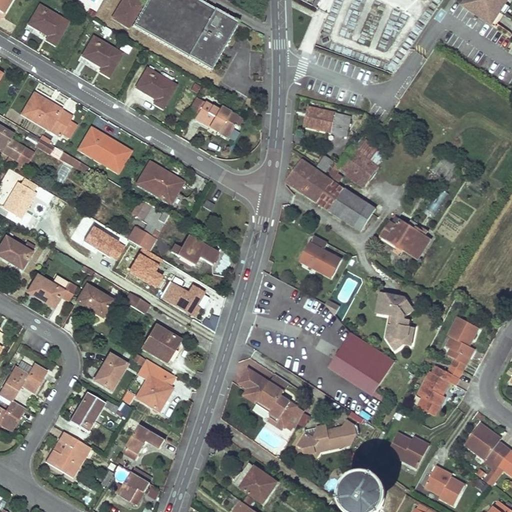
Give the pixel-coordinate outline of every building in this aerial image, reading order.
[(0,0),(0,11),(2,13),(9,0),(0,0)] [(132,0),(121,0),(110,19),(126,28),(140,5),(132,0)] [(195,0),(144,0),(130,25),(209,71),(236,24),(195,0)] [(511,0),(469,0),(466,6),(491,23),(500,10),(503,13),(511,0)] [(38,7),(27,25),(47,37),(45,42),(53,46),(66,24),(38,7)] [(500,10),(491,23),(495,26),(499,19),(503,13),(500,10)] [(92,38),(81,57),(100,69),(98,72),(107,77),(121,55),(92,38)] [(146,70),(135,89),(154,101),(152,104),(161,109),(174,87),(146,70)] [(235,91),(229,100),(240,106),(245,97),(235,91)] [(59,137),(61,135),(69,121),(71,117),(34,95),(23,115),(59,137)] [(217,111),(194,98),(184,115),(226,139),(234,126),(231,125),(236,118),(219,108),(217,111)] [(309,108),(305,128),(339,135),(344,116),(309,108)] [(348,137),(352,117),(344,116),(339,135),(348,137)] [(236,118),(231,125),(234,126),(236,128),(240,120),(236,118)] [(69,121),(61,135),(70,140),(78,127),(69,121)] [(427,122),(421,130),(439,141),(444,133),(427,122)] [(0,126),(0,149),(3,152),(2,154),(16,162),(24,148),(10,140),(13,135),(0,126)] [(92,129),(79,150),(118,172),(130,152),(92,129)] [(365,136),(355,150),(379,168),(386,151),(365,136)] [(42,137),(40,139),(51,145),(52,143),(42,137)] [(40,139),(36,146),(51,155),(55,148),(51,145),(40,139)] [(24,167),(32,153),(24,148),(16,162),(24,167)] [(341,160),(327,179),(332,182),(340,171),(364,188),(379,168),(355,150),(354,149),(344,162),(341,160)] [(64,153),(60,158),(77,169),(81,163),(64,153)] [(444,153),(438,161),(454,171),(460,164),(444,153)] [(325,157),(317,168),(326,174),(334,163),(325,157)] [(302,162),(286,182),(329,211),(344,190),(332,182),(327,179),(302,162)] [(149,163),(137,184),(170,203),(182,183),(149,163)] [(476,178),(472,184),(480,189),(484,184),(476,178)] [(329,211),(328,212),(350,225),(365,203),(344,189),(344,190),(329,211)] [(433,219),(449,195),(441,189),(424,213),(433,219)] [(160,231),(170,215),(143,200),(142,202),(137,200),(130,211),(135,214),(134,216),(145,223),(160,231)] [(206,200),(203,206),(211,211),(214,204),(206,200)] [(365,203),(350,225),(360,231),(374,209),(365,203)] [(392,220),(382,237),(398,247),(400,245),(420,257),(431,240),(426,236),(430,231),(413,219),(409,225),(396,217),(394,220),(392,220)] [(145,223),(141,230),(156,239),(160,231),(145,223)] [(136,228),(129,240),(140,246),(149,252),(156,239),(141,230),(136,228)] [(176,246),(172,252),(194,266),(200,257),(213,264),(218,254),(188,237),(181,248),(176,246)] [(314,237),(301,262),(331,278),(342,259),(325,250),(328,244),(314,237)] [(6,238),(0,248),(0,257),(22,270),(31,255),(35,248),(27,244),(23,249),(6,238)] [(122,251),(133,258),(157,273),(164,261),(149,252),(140,246),(129,240),(122,251)] [(400,245),(398,247),(418,260),(420,257),(400,245)] [(85,268),(83,272),(92,278),(95,274),(85,268)] [(38,277),(28,293),(53,309),(60,297),(68,302),(76,289),(56,278),(51,286),(38,277)] [(172,284),(163,298),(194,317),(200,308),(197,306),(204,293),(193,286),(188,293),(172,284)] [(87,286),(77,303),(103,318),(112,302),(87,286)] [(204,293),(197,306),(200,308),(208,295),(204,293)] [(380,293),(377,314),(384,316),(386,306),(384,306),(386,294),(380,293)] [(130,294),(125,302),(129,305),(145,314),(150,306),(130,294)] [(406,298),(386,294),(384,306),(386,306),(384,316),(390,317),(395,318),(397,320),(396,326),(392,325),(391,334),(394,337),(389,341),(396,351),(404,345),(413,346),(416,328),(410,327),(411,321),(406,320),(407,317),(415,310),(406,298)] [(340,305),(329,299),(327,303),(336,314),(340,305)] [(390,317),(386,338),(389,341),(394,337),(391,334),(392,325),(396,326),(397,320),(395,318),(390,317)] [(451,350),(449,355),(456,359),(466,365),(474,350),(469,347),(478,328),(459,317),(449,337),(451,338),(447,347),(451,350)] [(156,327),(142,349),(164,361),(172,349),(174,350),(180,341),(156,327)] [(352,334),(331,368),(374,395),(395,362),(352,334)] [(172,349),(164,361),(167,363),(174,350),(172,349)] [(110,356),(95,381),(110,391),(126,365),(110,356)] [(146,380),(136,398),(158,411),(171,389),(168,387),(174,377),(145,359),(139,370),(149,376),(146,380)] [(456,359),(452,366),(463,372),(466,365),(456,359)] [(15,368),(0,392),(0,396),(12,403),(13,402),(22,387),(35,394),(48,372),(35,365),(33,368),(22,362),(18,369),(15,368)] [(449,372),(437,366),(433,373),(431,372),(419,395),(423,397),(428,400),(423,409),(435,415),(445,396),(444,395),(450,382),(456,385),(460,378),(449,372)] [(452,366),(449,372),(460,378),(463,372),(452,366)] [(139,370),(136,374),(146,380),(149,376),(139,370)] [(250,370),(244,379),(256,387),(251,395),(274,410),(271,413),(271,414),(272,418),(286,428),(291,420),(299,408),(283,398),(286,393),(271,383),(250,370)] [(277,375),(271,383),(286,393),(292,384),(277,375)] [(244,379),(240,384),(249,390),(245,396),(271,413),(274,410),(251,395),(256,387),(244,379)] [(122,400),(129,404),(135,395),(127,391),(122,400)] [(103,404),(87,395),(71,421),(87,429),(101,407),(114,415),(117,410),(104,402),(103,404)] [(0,396),(0,408),(7,412),(12,403),(0,396)] [(423,397),(418,407),(423,409),(428,400),(423,397)] [(0,408),(0,424),(12,432),(26,409),(13,402),(12,403),(7,412),(0,408)] [(121,402),(115,413),(126,419),(132,407),(121,402)] [(291,420),(298,424),(306,412),(299,408),(291,420)] [(272,418),(270,421),(284,430),(286,428),(272,418)] [(286,428),(293,432),(298,424),(291,420),(286,428)] [(306,433),(299,445),(303,448),(305,455),(320,451),(346,445),(342,426),(326,430),(325,424),(315,427),(316,433),(313,437),(306,433)] [(487,458),(500,467),(511,452),(498,443),(500,440),(480,425),(465,445),(486,460),(487,458)] [(141,426),(124,453),(135,460),(147,442),(160,449),(165,440),(141,426)] [(91,449),(64,433),(47,462),(74,478),(85,459),(91,450),(91,449)] [(399,434),(389,453),(417,468),(429,446),(413,438),(411,441),(399,434)] [(117,446),(113,444),(105,456),(109,459),(117,446)] [(299,445),(295,452),(308,459),(316,457),(320,451),(305,455),(303,448),(299,445)] [(95,453),(91,450),(85,459),(90,461),(95,453)] [(511,452),(500,467),(506,471),(511,463),(511,452)] [(250,463),(235,483),(264,503),(278,483),(250,463)] [(436,467),(425,487),(441,496),(440,498),(454,506),(465,486),(451,478),(452,476),(436,467)] [(135,469),(132,474),(143,480),(146,476),(135,469)] [(106,487),(113,474),(111,473),(103,486),(106,487)] [(143,480),(132,474),(119,495),(137,506),(150,484),(149,484),(143,480)] [(146,476),(143,480),(149,484),(152,479),(146,476)] [(358,487),(356,489),(354,492),(353,494),(352,497),(352,500),(352,503),(353,506),(354,509),(356,511),(379,511),(380,511),(382,509),(383,507),(384,504),(384,501),(384,498),(383,495),(382,492),(380,490),(378,488),(375,486),(373,485),(370,484),(367,484),(364,485),(361,486),(358,487)] [(156,499),(161,490),(151,485),(147,494),(156,499)] [(92,499),(86,495),(82,502),(88,506),(92,499)] [(233,495),(229,500),(239,507),(235,511),(257,511),(250,507),(244,502),(233,495)] [(248,496),(244,502),(250,507),(254,501),(248,496)]
